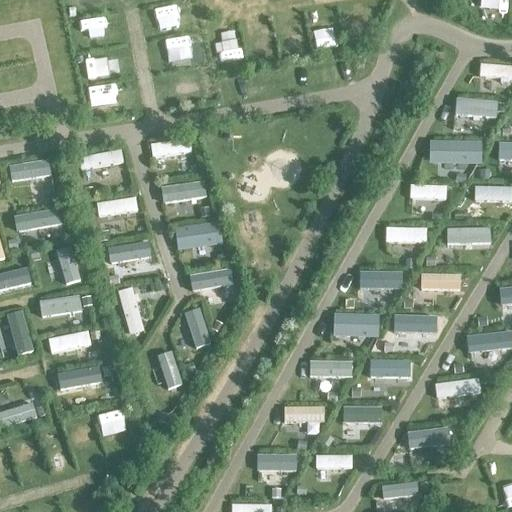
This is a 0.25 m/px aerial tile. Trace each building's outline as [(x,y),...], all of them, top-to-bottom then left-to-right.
[(511,81),(511,69),(480,67),(479,79),(511,81)] [(498,117),(498,105),(459,102),(458,114),(498,117)] [(191,155),(189,142),(150,147),(152,160),(191,155)] [(501,159),(511,159),(511,145),(501,146),(501,159)] [(474,163),(474,148),(436,147),(435,162),(474,163)] [(80,173),(122,165),(120,153),(78,161),(80,173)] [(53,204),(43,164),(28,168),(39,208),(53,204)] [(199,197),(198,186),(162,190),(163,202),(199,197)] [(445,203),(446,189),(410,188),(409,201),(445,203)] [(474,203),(511,204),(511,190),(474,189),(474,203)] [(98,219),(136,213),(134,200),(96,206),(98,219)] [(16,235),(61,226),(59,211),(14,220),(16,235)] [(210,240),(209,228),(176,233),(178,245),(210,240)] [(385,245),(425,245),(425,231),(385,231),(385,245)] [(458,244),(489,243),(489,231),(457,232),(458,244)] [(116,264),(150,259),(148,245),(114,250),(116,264)] [(0,285),(16,282),(14,269),(0,271),(0,285)] [(232,286),(230,272),(197,278),(200,292),(232,286)] [(362,290),(399,291),(399,276),(362,275),(362,290)] [(423,290),(458,290),(458,278),(423,278),(423,290)] [(496,306),(511,304),(511,290),(494,292),(496,306)] [(144,334),(131,291),(117,295),(130,338),(144,334)] [(42,319),(82,312),(79,298),(40,305),(42,319)] [(33,353),(22,314),(6,318),(17,358),(33,353)] [(209,343),(200,315),(189,318),(198,347),(209,343)] [(334,332),(377,333),(377,319),(334,318),(334,332)] [(397,331),(440,331),(440,319),(397,319),(397,331)] [(511,333),(464,339),(465,352),(490,349),(491,354),(496,353),(496,348),(511,346),(511,333)] [(51,356),(90,348),(87,334),(48,342),(51,356)] [(314,376),(347,376),(347,370),(351,370),(351,364),(314,364),(314,376)] [(370,377),(410,378),(410,364),(370,364),(370,377)] [(62,392),(103,384),(100,370),(59,378),(62,392)] [(436,401),(480,395),(478,382),(435,388),(436,401)] [(324,424),(324,410),(283,411),(283,424),(324,424)] [(343,425),(381,426),(381,411),(343,410),(343,425)] [(448,445),(446,431),(406,436),(408,450),(448,445)] [(294,472),(294,458),(258,458),(258,472),(294,472)] [(316,471),(350,470),(350,458),(315,459),(316,471)] [(414,504),(413,493),(372,496),(373,508),(402,506),(403,510),(409,510),(409,505),(414,504)]
